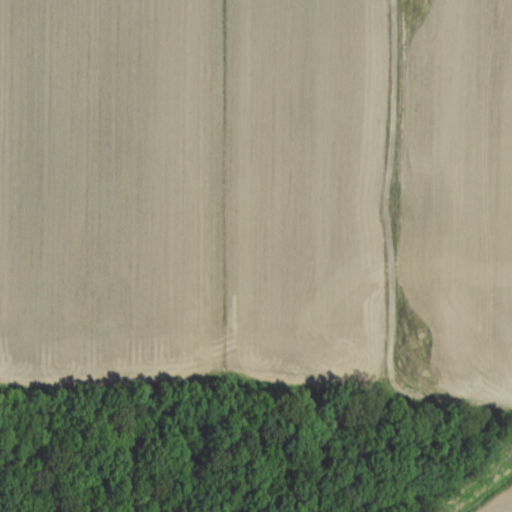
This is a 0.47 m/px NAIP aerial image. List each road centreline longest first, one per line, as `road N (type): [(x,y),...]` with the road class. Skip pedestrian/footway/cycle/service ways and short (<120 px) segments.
road 1 (track): [(511,409),(395,390),(177,377),(0,384)]
road 2 (track): [(396,0),(394,146),(385,198),(395,390)]
